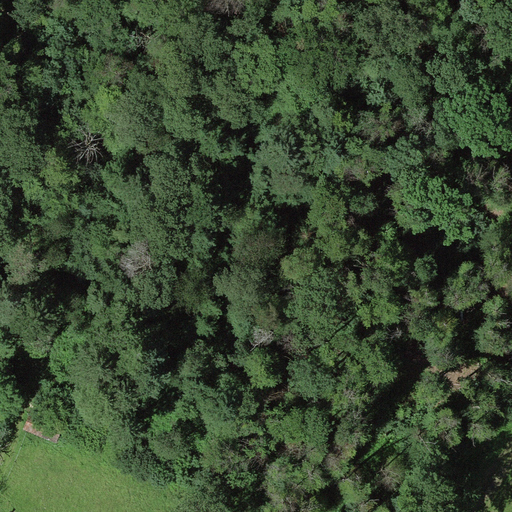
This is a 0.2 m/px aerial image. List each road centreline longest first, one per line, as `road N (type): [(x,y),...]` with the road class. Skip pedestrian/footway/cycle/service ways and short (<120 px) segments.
road 1 (track): [(422,36),(252,487)]
road 2 (track): [(511,187),(478,160),(422,36),(433,0)]
